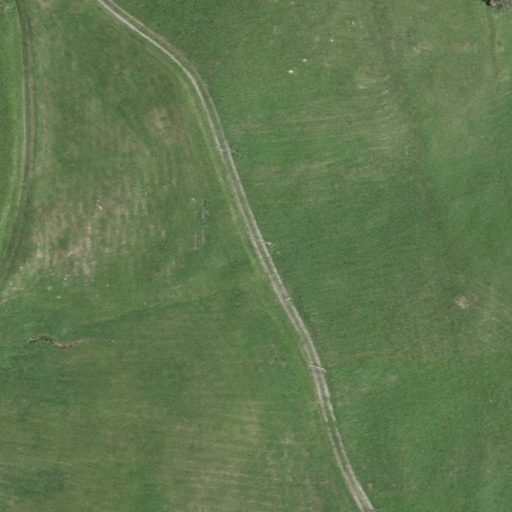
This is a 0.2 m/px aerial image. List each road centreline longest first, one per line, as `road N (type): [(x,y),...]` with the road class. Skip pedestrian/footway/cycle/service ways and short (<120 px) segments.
road 1 (track): [(367,511),(329,432),(309,354),(211,112),(171,52),(105,0)]
road 2 (track): [(14,0),(27,131),(22,187),(0,261)]
